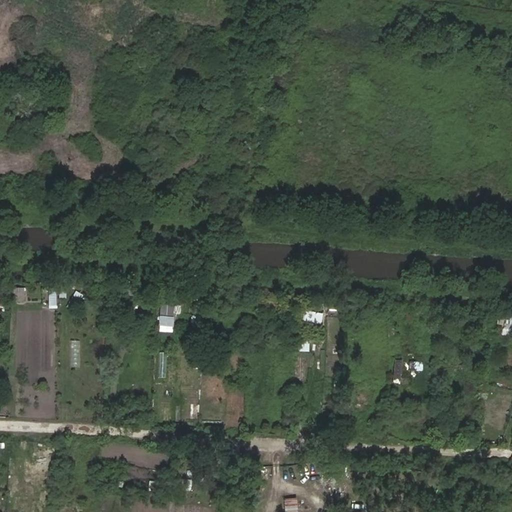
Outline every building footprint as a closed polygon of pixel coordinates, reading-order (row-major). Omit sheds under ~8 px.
[(11,287),(10,302),(22,303),(23,288),(11,287)] [(72,311),(81,294),(74,290),(65,307),(72,311)] [(46,308),(54,308),(54,291),(46,291),(46,308)] [(158,314),(179,314),(179,304),(158,304),(158,314)] [(158,315),(157,326),(171,327),(172,316),(158,315)] [(191,315),(190,325),(198,325),(199,315),(191,315)] [(511,318),(501,317),(499,339),(511,340),(511,336),(511,318)] [(165,377),(167,352),(158,351),(156,377),(165,377)] [(293,355),(293,367),(307,366),(307,354),(293,355)] [(399,382),(401,360),(392,359),(390,382),(399,382)] [(179,421),(197,422),(200,361),(182,360),(179,421)] [(411,362),(412,370),(422,369),(420,361),(411,362)] [(283,511),(295,511),(296,497),(284,497),(283,511)]
